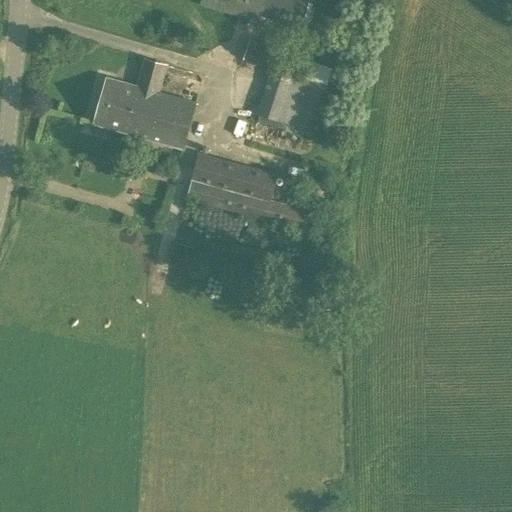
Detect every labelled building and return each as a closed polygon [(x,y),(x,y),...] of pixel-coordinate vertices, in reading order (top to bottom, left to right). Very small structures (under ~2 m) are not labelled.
[(306,0),(304,0),(200,0),(200,3),(259,22),(261,15),(298,26),(306,0)] [(286,48),(250,39),(244,61),(268,68),(255,115),(314,133),(331,68),(296,58),(292,73),(280,70),(286,48)] [(107,77),(101,99),(132,106),(130,113),(187,127),(195,100),(159,90),(166,64),(145,58),(137,85),(107,77)] [(132,106),(101,99),(94,124),(181,148),(187,127),(130,113),(132,106)] [(276,173),(198,152),(185,199),(302,230),(308,210),(269,199),(276,173)]
